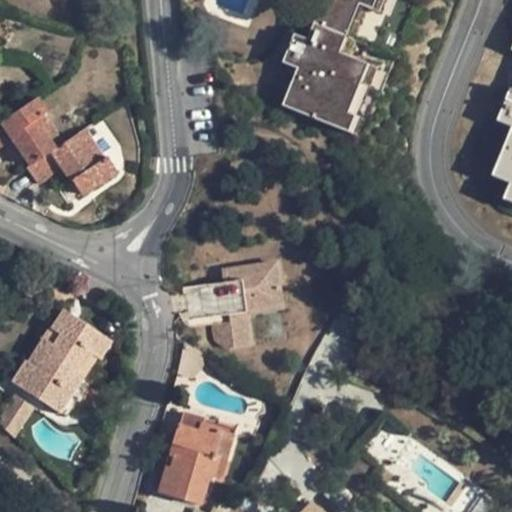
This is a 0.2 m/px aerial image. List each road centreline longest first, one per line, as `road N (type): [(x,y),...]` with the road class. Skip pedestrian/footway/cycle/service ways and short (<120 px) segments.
road 1 (residential): [(511,259),(467,240),(428,185),(424,151),(433,111),(478,0)]
road 2 (residential): [(160,0),(174,169),(170,193),(127,265)]
road 3 (residential): [(110,511),(153,338),(148,292),(127,265)]
road 4 (residential): [(127,265),(80,254),(0,215)]
